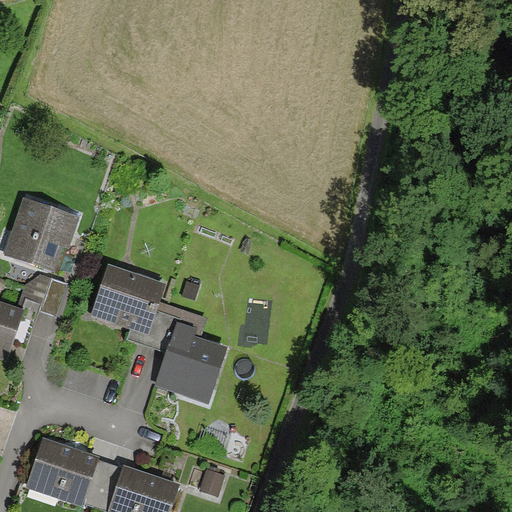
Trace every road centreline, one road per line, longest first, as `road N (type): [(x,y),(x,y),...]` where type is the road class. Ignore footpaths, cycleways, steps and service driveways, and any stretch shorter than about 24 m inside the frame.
road 1 (residential): [(262,511),(348,274),(402,0)]
road 2 (residential): [(0,507),(23,434),(39,416),(59,413),(119,434)]
